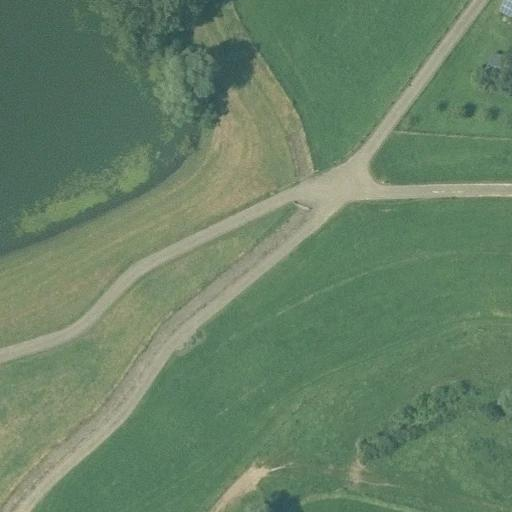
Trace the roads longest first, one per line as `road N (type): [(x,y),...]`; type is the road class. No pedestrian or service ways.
road 1 (track): [(17,511),(51,463),(105,421),(160,346),(270,268),(341,190)]
road 2 (residential): [(341,190),(482,0)]
road 3 (track): [(309,191),(294,115),(223,0)]
